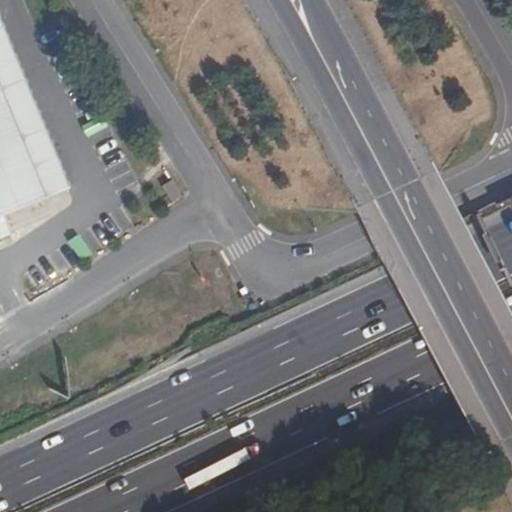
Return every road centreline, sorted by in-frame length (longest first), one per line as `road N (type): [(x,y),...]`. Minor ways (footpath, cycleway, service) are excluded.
road 1 (motorway): [(511,255),(0,496)]
road 2 (motorway): [(112,511),(511,328)]
road 3 (tertiary): [(511,406),(318,43)]
road 4 (tertiary): [(220,212),(256,262),(291,271),(511,171)]
road 5 (residential): [(0,353),(220,212)]
road 6 (tertiary): [(90,0),(220,212)]
